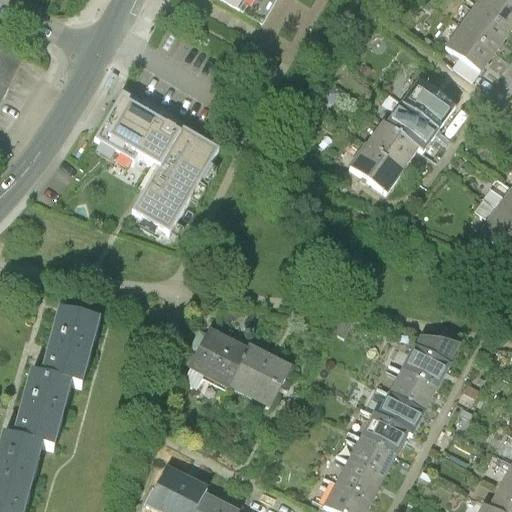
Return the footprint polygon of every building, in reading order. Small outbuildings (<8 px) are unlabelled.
[(234,12),(241,0),(213,0),(214,0),(234,12)] [(480,0),(475,7),(510,32),(511,28),(511,0),(480,0)] [(475,7),(460,28),(494,53),(510,32),(475,7)] [(479,74),(494,53),(460,28),(444,49),(479,74)] [(0,105),(24,59),(0,46),(0,105)] [(417,84),(401,106),(438,132),(453,110),(417,84)] [(96,143),(158,176),(179,138),(117,105),(96,143)] [(422,154),(438,132),(401,106),(386,128),(417,151),(422,154)] [(382,125),(366,148),(401,173),(417,151),(386,128),(382,125)] [(174,242),(218,159),(179,138),(158,176),(134,221),(174,242)] [(385,195),(401,173),(366,148),(350,170),(385,195)] [(511,193),(496,215),(511,226),(511,193)] [(511,260),(511,259),(511,226),(496,215),(480,236),(511,260)] [(97,331),(57,320),(39,385),(70,394),(79,396),(97,331)] [(208,335),(186,374),(225,395),(227,392),(246,356),(208,335)] [(419,341),(400,374),(435,393),(456,350),(419,341)] [(249,352),(246,356),(227,392),(266,414),(288,374),(249,352)] [(422,416),(435,393),(400,374),(387,397),(422,416)] [(52,459),(70,394),(39,385),(28,382),(10,448),(40,456),(52,459)] [(409,439),(422,416),(387,397),(375,421),(406,438),(409,439)] [(372,419),(359,442),(394,461),(406,438),(375,421),(372,419)] [(381,483),(394,461),(359,442),(347,465),(381,483)] [(0,511),(24,511),(40,456),(10,448),(0,445),(0,446),(0,511)] [(369,506),(381,483),(347,465),(334,488),(369,506)] [(511,468),(500,489),(511,496),(511,468)] [(166,474),(144,511),(195,511),(202,499),(205,495),(166,474)] [(324,511),(365,511),(369,506),(334,488),(322,511),(324,511)] [(511,511),(511,496),(500,489),(488,511),(489,511),(511,511)] [(225,511),(202,499),(195,511),(225,511)]
